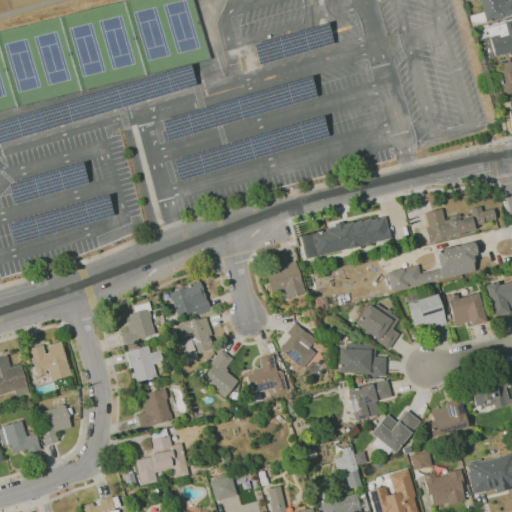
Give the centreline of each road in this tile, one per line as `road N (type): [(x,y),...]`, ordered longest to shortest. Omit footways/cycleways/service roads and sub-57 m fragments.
road 1 (residential): [(73,291),(101,398),(97,449),(80,469),(0,497)]
road 2 (tertiary): [(276,211),(180,242),(73,291)]
road 3 (tertiary): [(413,178),(276,211)]
